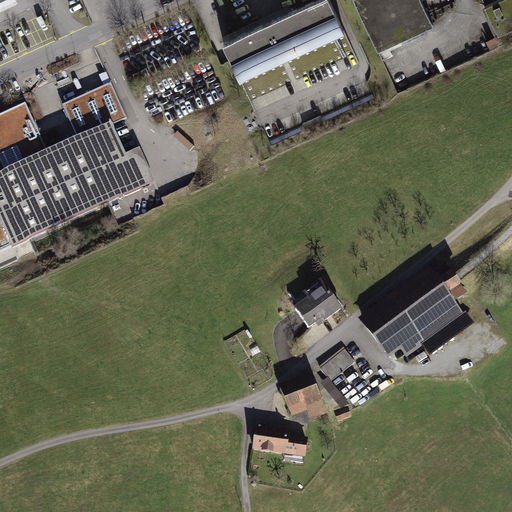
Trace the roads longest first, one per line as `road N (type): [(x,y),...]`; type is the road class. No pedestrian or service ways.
road 1 (unclassified): [(252,402),(510,188)]
road 2 (unclassified): [(0,470),(81,438),(252,402)]
road 3 (unclassified): [(0,77),(163,0)]
